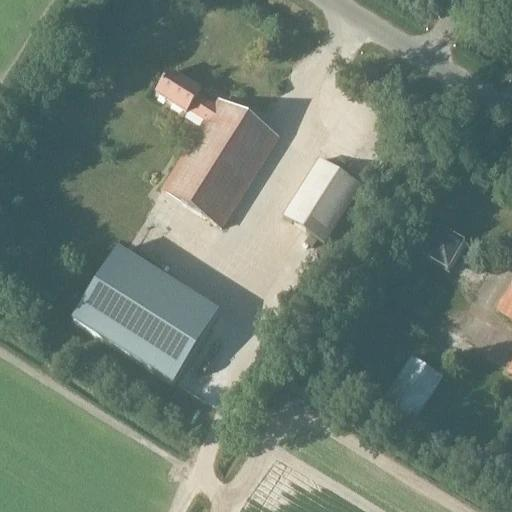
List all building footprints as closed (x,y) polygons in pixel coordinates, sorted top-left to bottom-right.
[(224,233),(279,142),(220,107),(217,112),(200,101),(203,96),(170,76),(156,100),(189,120),(191,117),(208,127),(165,198),(224,233)] [(324,246),(362,187),(318,160),(281,219),(324,246)] [(448,278),(466,249),(436,230),(418,259),(448,278)] [(217,316),(116,253),(71,324),(172,388),(217,316)] [(511,284),(495,311),(511,321),(511,361),(506,371),(511,374),(511,284)] [(408,431),(442,379),(410,358),(376,410),(408,431)]
